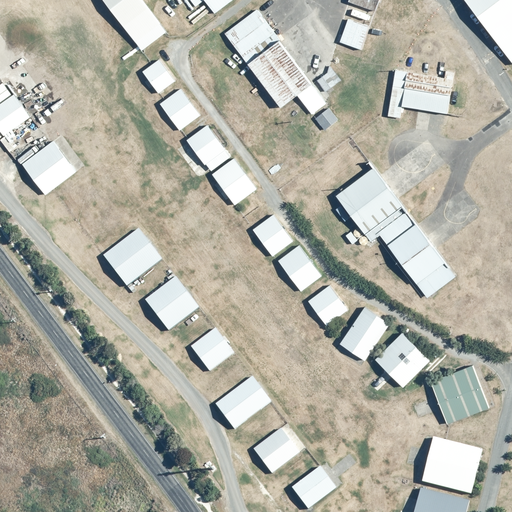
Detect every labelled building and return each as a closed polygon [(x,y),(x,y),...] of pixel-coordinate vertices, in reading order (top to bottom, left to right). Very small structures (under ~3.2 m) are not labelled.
[(168,30),(145,0),(105,0),(143,49),(166,32),(168,30)] [(206,0),(216,12),(232,0),(206,0)] [(350,0),(378,10),(380,0),(350,0)] [(511,0),(463,0),(511,64),(511,0)] [(259,7),(226,32),(249,63),(282,38),(260,9),(259,7)] [(372,24),(349,17),(341,41),(365,49),(369,37),(368,36),(372,24)] [(315,82),(282,38),(249,63),(282,106),(299,94),(313,83),(315,82)] [(177,80),(161,57),(152,63),(143,70),(149,78),(155,85),(160,92),(177,80)] [(329,71),(318,80),(326,91),(332,87),(342,79),(331,64),(329,71)] [(446,76),(397,68),(389,115),(402,117),(402,112),(404,112),(405,109),(403,108),(404,104),(419,106),(432,108),(449,111),(456,71),(447,69),(446,76)] [(0,84),(0,103),(13,94),(4,82),(3,82),(0,84)] [(313,83),(299,94),(313,113),(328,102),(326,99),(313,83)] [(202,114),(182,87),(165,99),(162,102),(181,129),(182,129),(202,114)] [(33,115),(17,92),(13,94),(0,103),(0,126),(5,134),(32,116),(33,115)] [(330,106),(316,117),(326,129),(340,118),(330,106)] [(55,125),(45,113),(39,118),(48,130),(55,125)] [(233,156),(209,123),(188,138),(188,139),(189,141),(206,164),(208,163),(212,169),(213,170),(233,156)] [(78,170),(55,139),(23,163),(46,194),(78,170)] [(214,172),(220,181),(231,196),(237,204),(259,187),(236,156),(214,172)] [(376,165),(338,194),(368,233),(405,205),(400,197),(382,173),(376,165)] [(419,223),(405,205),(368,233),(373,240),(382,234),(428,297),(457,275),(437,248),(419,223)] [(295,240),(275,213),(254,228),(274,255),(295,240)] [(129,285),(164,258),(141,227),(106,254),(129,285)] [(359,239),(352,230),(347,234),(354,243),(359,239)] [(324,275),(301,244),(280,259),(303,290),(324,275)] [(201,306),(178,276),(147,299),(171,330),(201,306)] [(350,308),(331,284),(310,300),(329,324),(350,308)] [(392,322),(367,305),(341,342),(367,359),(392,322)] [(236,351),(217,327),(193,346),(212,370),(236,351)] [(404,331),(377,357),(384,364),(399,380),(405,386),(432,359),(404,331)] [(491,406),(475,364),(433,380),(449,423),(491,406)] [(228,373),(238,385),(245,380),(235,367),(228,373)] [(254,375),(217,403),(236,428),(273,400),(254,375)] [(283,427),(255,448),(274,473),(302,452),(283,427)] [(485,448),(435,435),(435,437),(424,480),(474,493),(485,448)] [(323,465),(294,487),(310,508),(339,487),(323,465)] [(468,511),(471,499),(423,487),(419,500),(415,511),(468,511)]
